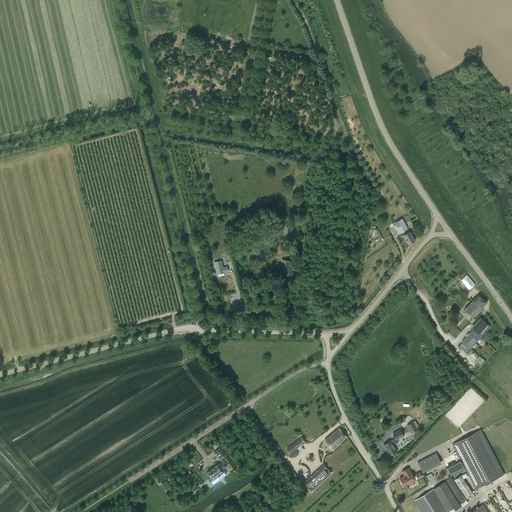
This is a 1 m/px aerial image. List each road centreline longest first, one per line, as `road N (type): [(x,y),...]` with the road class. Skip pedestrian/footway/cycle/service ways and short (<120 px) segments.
road 1 (unclassified): [(0,374),(198,327),(324,334)]
road 2 (unclassified): [(335,0),(389,143),(435,213)]
road 3 (unclassified): [(397,511),(343,416),(327,363)]
road 4 (track): [(290,0),(306,23),(350,151)]
road 5 (track): [(266,0),(240,133)]
